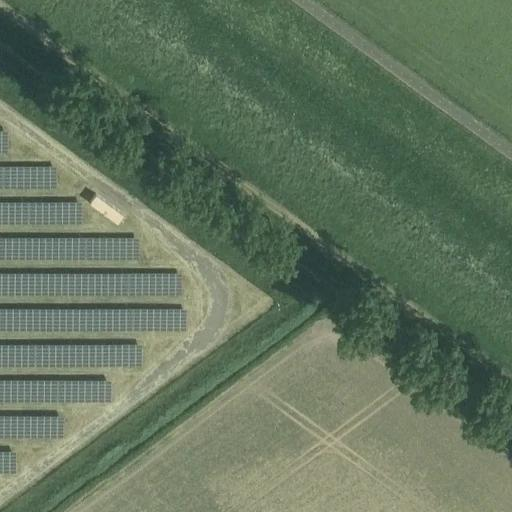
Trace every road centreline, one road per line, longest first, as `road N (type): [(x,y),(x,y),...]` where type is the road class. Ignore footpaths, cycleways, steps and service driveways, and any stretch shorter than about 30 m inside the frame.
road 1 (track): [(511,375),(0,4)]
road 2 (track): [(122,0),(511,291)]
